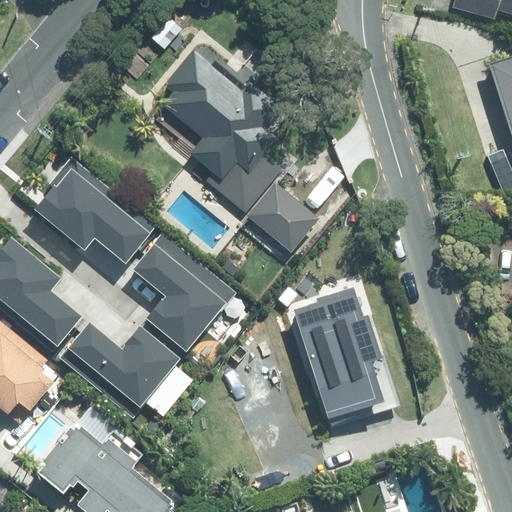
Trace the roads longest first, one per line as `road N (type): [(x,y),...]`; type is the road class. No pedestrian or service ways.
road 1 (residential): [(511,511),(390,143),(367,58),(362,0)]
road 2 (residential): [(96,0),(0,115)]
